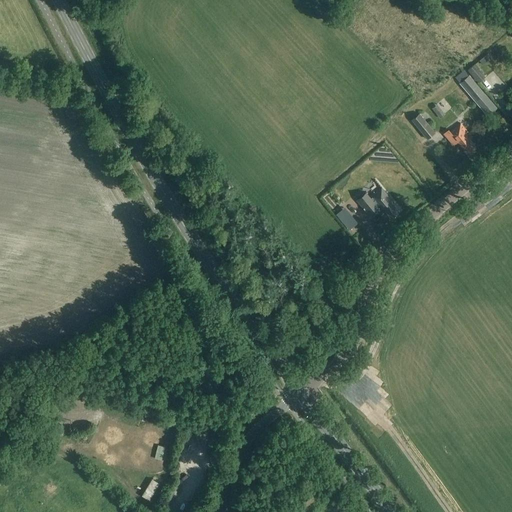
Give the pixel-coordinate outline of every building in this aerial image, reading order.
[(468,70),(478,83),(486,77),(475,64),(468,70)] [(460,83),(488,115),(497,108),(469,75),(460,83)] [(412,120),(421,131),(428,125),(419,114),(412,120)] [(472,138),(461,124),(451,132),(448,130),(444,134),(453,145),(458,141),(468,154),(475,148),(469,140),(472,138)] [(381,189),(372,196),(391,220),(401,213),(381,189)] [(303,235),(289,247),(303,268),(319,256),(303,235)] [(61,426),(56,431),(56,432),(59,435),(65,430),(62,427),(61,426)] [(50,437),(47,441),(47,442),(51,445),(52,446),(55,442),(51,438),(50,437)] [(159,483),(149,500),(154,503),(164,486),(159,483)]
